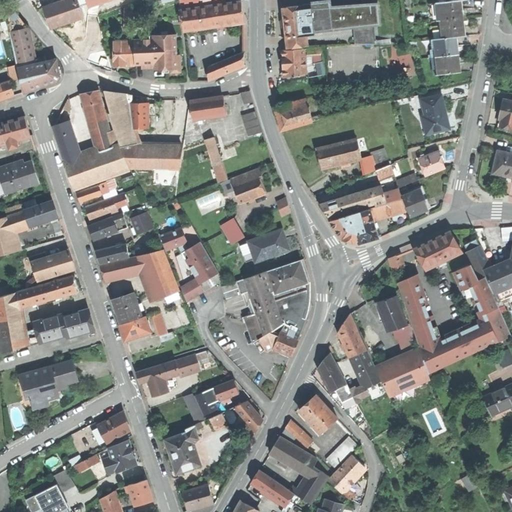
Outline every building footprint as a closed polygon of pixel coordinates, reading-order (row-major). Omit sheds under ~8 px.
[(52,27),(85,15),(80,0),(65,0),(45,7),(49,18),(52,27)] [(87,19),(99,15),(95,0),(80,0),(85,15),(87,19)] [(95,0),(99,15),(100,15),(126,6),(124,0),(95,0)] [(181,0),(184,9),(225,3),(224,0),(181,0)] [(185,31),(245,22),(244,13),(242,0),(225,3),(184,9),(182,9),(185,31)] [(440,2),(444,38),(458,36),(467,35),(466,26),(464,9),(462,0),(457,0),(448,1),(445,1),(440,2)] [(380,2),(332,5),(333,7),(373,4),(375,25),(382,25),(380,2)] [(438,14),(441,38),(444,38),(440,2),(433,3),(435,15),(438,14)] [(286,24),(288,37),(308,35),(316,34),(316,32),(355,28),(356,43),(377,44),(375,25),(373,4),(333,7),(313,8),(313,3),(312,3),(304,4),(305,5),(284,8),(286,24)] [(133,4),(126,6),(127,30),(134,30),(133,4)] [(18,63),(19,67),(38,63),(37,58),(30,27),(17,11),(6,18),(10,29),(18,63)] [(135,39),(135,40),(136,64),(155,63),(155,69),(164,68),(172,68),(178,67),(177,57),(179,56),(179,53),(178,38),(162,39),(162,33),(154,34),(154,38),(135,39)] [(309,45),(308,35),(288,37),(289,48),(309,45)] [(439,74),(462,72),(461,62),(459,46),(458,36),(444,38),(441,38),(435,39),(439,74)] [(136,64),(135,40),(115,41),(116,65),(126,64),(136,64)] [(307,48),(284,49),(285,62),(286,76),(308,72),(307,54),(307,48)] [(210,68),(210,80),(246,65),(246,52),(210,68)] [(181,53),(179,53),(179,56),(177,57),(178,67),(172,68),(172,70),(182,70),(181,53)] [(21,76),(24,92),(42,86),(58,80),(61,75),(58,58),(47,61),(38,63),(19,67),(21,76)] [(319,61),(320,66),(322,75),(328,73),(325,60),(319,61)] [(15,77),(21,76),(19,67),(18,63),(9,66),(12,76),(15,77)] [(314,76),(322,75),(320,66),(313,68),(314,76)] [(0,84),(0,99),(4,99),(15,95),(11,80),(0,84)] [(82,94),(89,122),(107,117),(100,89),(90,92),(82,94)] [(241,92),(245,103),(254,101),(251,90),(241,92)] [(137,142),(131,128),(130,128),(130,103),(129,94),(104,91),(111,112),(108,112),(112,124),(114,130),(120,143),(121,145),(137,142)] [(428,133),(451,127),(447,111),(443,94),(423,99),(426,112),(427,115),(424,116),(425,123),(428,133)] [(226,115),(224,96),(207,98),(191,100),(194,119),(197,119),(203,118),(226,115)] [(63,109),(70,112),(71,106),(69,98),(63,109)] [(176,116),(186,117),(188,99),(179,99),(176,116)] [(280,119),(282,129),(314,121),(313,117),(308,99),(276,107),(280,119)] [(500,118),(511,120),(511,100),(504,99),(502,109),(500,118)] [(131,128),(149,127),(148,103),(139,103),(130,103),(130,128),(131,128)] [(243,115),(245,122),(259,118),(257,110),(243,115)] [(420,124),(425,123),(424,116),(427,115),(426,112),(417,114),(420,124)] [(0,122),(0,145),(2,145),(6,144),(8,143),(16,141),(31,137),(28,126),(25,116),(0,122)] [(182,147),(186,117),(176,116),(173,136),(172,147),(182,147)] [(89,122),(97,151),(115,145),(111,131),(107,117),(89,122)] [(245,122),(249,136),(263,131),(259,118),(245,122)] [(499,126),(511,128),(511,120),(500,118),(499,126)] [(54,126),(66,162),(79,158),(67,122),(54,126)] [(115,145),(120,143),(114,130),(111,131),(115,145)] [(220,181),(228,178),(215,136),(207,138),(220,181)] [(322,158),(324,167),(365,157),(365,156),(360,138),(320,147),(322,158)] [(18,147),(16,141),(8,143),(10,149),(18,147)] [(139,146),(137,142),(121,145),(130,166),(138,167),(138,146),(139,146)] [(130,168),(130,166),(121,145),(120,143),(115,145),(97,151),(79,158),(66,162),(74,189),(130,168)] [(183,147),(182,147),(172,147),(139,146),(138,146),(138,167),(166,167),(180,168),(183,147)] [(374,152),(375,153),(379,164),(390,161),(387,148),(374,152)] [(421,158),(427,175),(447,167),(444,158),(441,150),(421,158)] [(508,176),(511,176),(511,153),(499,150),(494,173),(508,176)] [(375,153),(365,156),(365,157),(369,173),(377,169),(380,168),(379,164),(375,153)] [(0,168),(0,172),(6,192),(37,182),(34,173),(31,163),(23,165),(22,162),(0,168)] [(392,164),(391,164),(380,168),(377,169),(381,178),(395,172),(392,164)] [(178,184),(180,168),(166,167),(165,185),(178,184)] [(259,168),(232,179),(241,203),(266,193),(262,184),(260,179),(263,178),(259,168)] [(398,181),(400,186),(418,179),(416,173),(398,181)] [(106,181),(107,181),(109,190),(116,187),(117,185),(114,178),(106,181)] [(230,207),(241,203),(232,179),(221,183),(230,207)] [(107,181),(95,186),(98,195),(110,191),(109,190),(107,181)] [(383,185),(320,204),(326,213),(330,219),(371,207),(388,202),(386,194),(383,185)] [(79,197),(81,201),(98,195),(95,186),(77,192),(79,197)] [(422,188),(404,196),(412,215),(421,212),(429,208),(425,200),(426,199),(422,188)] [(401,189),(386,194),(388,202),(403,198),(401,189)] [(124,192),(110,197),(114,207),(128,202),(124,192)] [(110,197),(101,201),(106,214),(115,211),(114,207),(110,197)] [(277,202),(283,216),(291,211),(287,197),(277,202)] [(388,202),(371,207),(375,219),(389,215),(407,209),(404,197),(403,198),(388,202)] [(22,203),(24,210),(38,205),(35,199),(22,203)] [(29,225),(30,226),(58,217),(55,208),(53,200),(38,205),(24,210),(29,225)] [(88,214),(91,220),(106,214),(101,201),(86,206),(88,214)] [(7,216),(24,210),(22,203),(5,209),(7,216)] [(380,237),(375,219),(371,207),(330,219),(343,238),(360,243),(380,237)] [(11,231),(29,225),(24,210),(7,216),(11,231)] [(113,216),(118,231),(129,227),(123,212),(113,216)] [(131,218),(137,233),(152,227),(147,212),(131,218)] [(0,271),(21,266),(11,231),(7,216),(0,217),(0,271)] [(94,240),(118,231),(113,216),(89,225),(92,232),(94,240)] [(220,226),(224,233),(237,226),(233,219),(220,226)] [(237,226),(224,233),(230,244),(243,236),(237,226)] [(181,227),(161,235),(167,249),(173,246),(178,244),(183,252),(188,248),(184,242),(187,241),(181,227)] [(257,234),(258,237),(273,232),(272,228),(257,234)] [(249,241),(256,261),(289,249),(286,239),(282,229),(273,232),(258,237),(249,241)] [(415,248),(427,270),(463,252),(452,230),(432,240),(415,248)] [(467,244),(470,251),(481,246),(477,239),(467,244)] [(201,241),(188,248),(183,252),(182,252),(189,264),(190,263),(198,277),(197,278),(190,281),(197,294),(211,286),(204,274),(209,271),(212,276),(219,272),(201,241)] [(98,257),(100,263),(130,256),(127,243),(96,251),(98,257)] [(470,251),(467,252),(473,264),(481,261),(485,270),(492,267),(481,246),(470,251)] [(164,248),(139,255),(139,256),(145,271),(155,300),(180,290),(164,248)] [(33,265),(37,280),(75,267),(73,260),(71,253),(66,254),(33,265)] [(390,258),(394,269),(406,266),(402,254),(390,258)] [(106,279),(145,271),(139,256),(101,265),(106,279)] [(511,258),(503,263),(492,267),(485,270),(495,293),(511,285),(511,258)] [(301,259),(246,277),(250,290),(265,333),(266,333),(270,330),(274,327),(283,322),(272,290),(275,289),(276,293),(279,292),(309,282),(305,270),(301,259)] [(190,263),(189,264),(197,278),(198,277),(190,263)] [(28,287),(37,280),(33,265),(22,268),(28,287)] [(463,285),(464,287),(479,280),(472,265),(457,272),(458,274),(463,285)] [(22,268),(21,266),(0,271),(0,277),(5,294),(28,287),(22,268)] [(221,274),(219,272),(212,276),(209,271),(204,274),(211,286),(212,287),(216,284),(221,281),(221,274)] [(397,277),(399,283),(411,277),(409,272),(397,277)] [(458,288),(463,285),(458,274),(453,277),(452,279),(456,287),(458,288)] [(34,287),(36,303),(78,292),(75,284),(74,280),(73,276),(73,275),(59,280),(54,281),(34,287)] [(241,293),(250,290),(246,277),(237,280),(241,293)] [(411,277),(399,283),(420,346),(435,340),(427,317),(423,305),(417,289),(413,277),(411,277)] [(464,287),(469,299),(478,319),(501,309),(487,277),(479,280),(464,287)] [(241,294),(241,293),(237,280),(221,286),(226,299),(236,295),(241,294)] [(190,298),(197,294),(190,281),(184,285),(190,298)] [(188,301),(191,299),(190,298),(184,285),(182,286),(188,301)] [(511,295),(511,285),(495,293),(499,301),(511,295)] [(198,295),(212,287),(211,286),(197,294),(198,295)] [(21,307),(36,303),(34,287),(18,291),(21,307)] [(422,287),(417,289),(423,305),(430,302),(425,288),(422,287)] [(283,322),(292,316),(286,305),(287,305),(282,293),(280,293),(279,292),(276,293),(275,289),(272,290),(283,322)] [(25,331),(21,307),(18,291),(0,296),(0,348),(1,353),(28,345),(25,331)] [(132,292),(113,299),(117,312),(121,323),(140,317),(139,314),(135,300),(132,292)] [(286,305),(292,316),(313,304),(309,299),(305,292),(294,298),(293,301),(287,305),(286,305)] [(240,308),(236,295),(226,299),(223,300),(227,312),(240,308)] [(389,331),(396,329),(408,325),(398,295),(388,298),(379,302),(389,331)] [(138,299),(135,300),(139,314),(146,312),(143,302),(140,303),(138,299)] [(469,299),(427,317),(435,340),(478,319),(469,299)] [(89,309),(62,316),(67,335),(68,337),(78,334),(78,333),(81,332),(85,331),(85,332),(94,329),(89,309)] [(478,319),(435,340),(420,346),(430,373),(511,336),(511,333),(501,309),(478,319)] [(152,314),(159,335),(160,334),(168,332),(160,311),(152,314)] [(288,333),(299,338),(308,318),(298,314),(288,333)] [(351,358),(353,357),(368,350),(352,314),(345,324),(340,331),(351,358)] [(40,341),(41,342),(52,339),(51,338),(55,337),(58,336),(58,337),(67,335),(62,316),(61,315),(35,322),(37,328),(40,341)] [(124,332),(126,338),(149,331),(145,317),(121,324),(124,332)] [(396,329),(406,357),(420,350),(419,346),(418,347),(410,324),(408,325),(396,329)] [(28,345),(40,341),(37,328),(25,331),(28,345)] [(268,350),(274,347),(281,330),(277,329),(274,335),(269,337),(271,340),(264,345),(268,350)] [(292,355),(299,338),(288,333),(281,330),(274,347),(292,355)] [(173,331),(168,332),(160,334),(162,342),(175,338),(173,331)] [(265,333),(259,337),(264,345),(271,340),(269,337),(266,333),(265,333)] [(260,355),(268,350),(264,345),(259,337),(252,342),(256,349),(260,355)] [(504,367),(511,363),(511,352),(511,349),(498,354),(504,367)] [(206,350),(194,354),(195,360),(208,356),(206,350)] [(353,357),(360,370),(374,363),(368,350),(353,357)] [(377,369),(381,377),(383,380),(389,392),(390,396),(428,379),(426,374),(428,373),(420,350),(406,357),(387,364),(377,369)] [(325,361),(319,368),(332,393),(341,388),(348,384),(332,353),(325,361)] [(194,354),(176,360),(180,370),(181,375),(199,370),(195,360),(194,354)] [(51,366),(21,374),(28,398),(30,397),(31,397),(32,399),(33,404),(48,399),(57,397),(56,390),(54,385),(55,383),(66,380),(66,383),(67,383),(78,380),(76,371),(73,360),(51,366)] [(176,360),(161,364),(164,375),(180,370),(176,360)] [(363,377),(366,385),(368,388),(383,380),(381,377),(381,378),(374,363),(360,370),(363,377)] [(161,364),(146,369),(149,379),(151,385),(154,395),(169,390),(164,375),(161,364)] [(141,382),(149,379),(146,369),(138,372),(141,382)] [(219,399),(219,400),(220,399),(231,395),(239,391),(237,386),(234,379),(214,388),(219,399)] [(68,387),(67,383),(66,383),(66,380),(55,383),(54,385),(56,390),(68,387)] [(383,380),(368,388),(371,394),(373,400),(389,392),(383,380)] [(351,389),(348,384),(341,388),(348,402),(355,398),(351,389)] [(511,384),(484,397),(493,415),(508,408),(511,406),(511,384)] [(366,385),(357,389),(361,398),(371,394),(368,388),(366,385)] [(356,387),(351,389),(355,398),(357,403),(362,401),(361,398),(357,389),(356,387)] [(214,401),(219,399),(214,388),(209,390),(214,401)] [(217,409),(214,401),(209,390),(197,395),(205,414),(212,411),(217,409)] [(206,419),(193,392),(186,395),(198,422),(206,419)] [(233,398),(231,395),(220,399),(222,403),(233,398)] [(301,410),(322,434),(339,419),(318,395),(309,403),(301,410)] [(50,404),(48,399),(33,404),(35,409),(50,404)] [(235,405),(242,413),(253,408),(246,400),(235,405)] [(242,413),(256,431),(263,419),(256,411),(253,408),(242,413)] [(210,417),(216,428),(228,422),(226,419),(223,411),(210,417)] [(99,425),(107,442),(131,430),(127,420),(124,412),(99,425)] [(292,420),(287,427),(298,437),(309,447),(315,440),(292,420)] [(170,451),(173,460),(183,456),(184,459),(198,454),(194,442),(195,442),(199,437),(194,424),(186,428),(186,432),(166,440),(170,451)] [(293,442),(298,437),(287,427),(283,433),(293,442)] [(328,459),(337,468),(360,445),(351,436),(328,459)] [(271,453),(295,467),(305,451),(281,437),(276,445),(271,453)] [(118,469),(118,470),(137,464),(132,452),(128,440),(109,447),(113,456),(118,469)] [(210,455),(214,458),(222,447),(217,444),(210,455)] [(295,467),(309,476),(315,466),(319,459),(305,451),(295,467)] [(96,454),(85,460),(89,465),(100,460),(96,454)] [(173,460),(178,472),(201,463),(198,454),(184,459),(183,456),(173,460)] [(329,480),(342,492),(346,487),(356,477),(366,467),(354,455),(329,480)] [(109,472),(118,469),(113,456),(104,459),(109,472)] [(85,460),(75,465),(79,470),(89,465),(85,460)] [(330,475),(315,466),(309,476),(307,479),(322,489),(330,475)] [(214,473),(216,480),(228,475),(226,469),(214,473)] [(56,485),(27,500),(32,511),(36,511),(42,509),(44,508),(46,511),(69,511),(61,494),(77,486),(67,470),(52,478),(56,485)] [(267,490),(289,499),(294,491),(293,490),(260,470),(257,476),(254,481),(267,490)] [(127,476),(129,484),(147,479),(145,471),(127,476)] [(462,478),(469,491),(478,486),(471,473),(462,478)] [(129,484),(135,505),(153,499),(150,487),(147,479),(129,484)] [(312,503),(322,489),(307,479),(300,490),(297,494),(312,503)] [(216,482),(209,484),(211,492),(218,490),(216,482)] [(186,500),(189,510),(214,502),(211,492),(209,484),(183,491),(186,500)] [(357,495),(346,487),(342,492),(354,500),(357,495)] [(102,497),(106,511),(122,511),(115,489),(102,497)] [(319,511),(342,511),(345,504),(327,499),(324,509),(321,508),(319,511)] [(236,510),(235,511),(259,511),(261,510),(242,500),(236,510)] [(189,510),(184,511),(183,511),(209,511),(215,506),(214,502),(189,510)]
